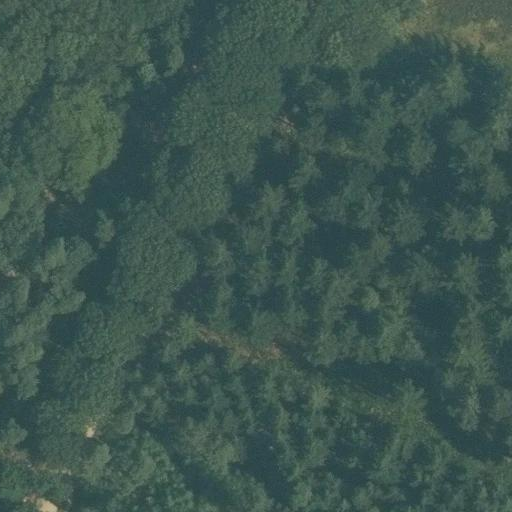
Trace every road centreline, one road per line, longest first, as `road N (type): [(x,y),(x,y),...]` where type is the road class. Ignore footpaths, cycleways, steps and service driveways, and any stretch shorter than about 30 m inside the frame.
road 1 (track): [(43,511),(283,54),(319,0)]
road 2 (track): [(511,98),(283,54)]
